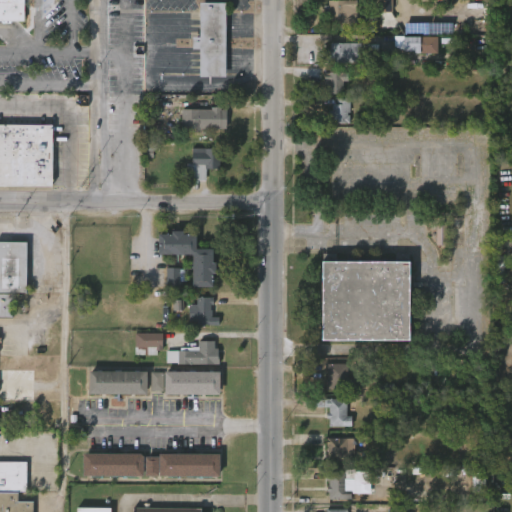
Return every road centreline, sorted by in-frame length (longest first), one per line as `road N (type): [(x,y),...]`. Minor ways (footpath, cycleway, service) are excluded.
road 1 (residential): [(275,511),(275,0)]
road 2 (residential): [(0,202),(275,202)]
